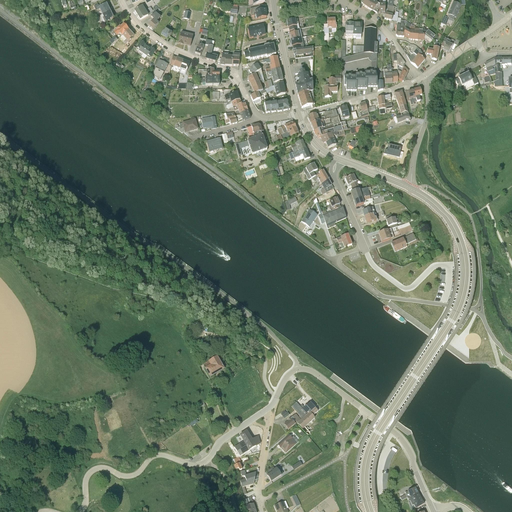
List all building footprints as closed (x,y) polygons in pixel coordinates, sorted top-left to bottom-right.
[(361,0),(360,2),(363,4),(362,5),(368,9),(373,0),(361,0)] [(373,0),(368,9),(376,15),(378,6),(375,3),(376,0),(373,0)] [(388,0),(384,20),(391,22),(393,22),(395,16),(392,16),(394,8),(392,7),(393,0),(388,0)] [(448,13),(447,16),(444,14),(441,22),(446,24),(447,20),(452,22),(455,16),(456,16),(461,4),(453,0),(448,13)] [(111,11),(107,3),(99,7),(98,5),(94,7),(96,11),(99,9),(102,15),(111,11)] [(144,4),(134,10),(140,19),(154,11),(154,10),(153,11),(150,7),(147,9),(144,4)] [(259,7),(250,9),(251,16),(254,16),(255,20),(266,17),(265,12),(266,12),(265,9),(266,9),(260,10),(259,7)] [(113,15),(111,11),(102,15),(99,17),(100,19),(101,19),(102,19),(101,20),(101,21),(100,22),(100,23),(102,22),(104,25),(106,24),(105,23),(110,21),(109,20),(113,18),(112,16),(113,15)] [(148,26),(153,30),(158,23),(156,21),(160,17),(156,13),(155,13),(150,16),(153,19),(148,26)] [(395,36),(397,37),(403,38),(404,30),(399,30),(400,21),(400,19),(397,19),(398,13),(396,13),(395,16),(393,22),(397,23),(395,36)] [(297,19),(286,21),(286,22),(285,22),(286,25),(287,25),(288,28),(289,31),(299,29),(297,19)] [(334,19),(327,19),(327,24),(323,25),(323,26),(323,32),(324,44),(333,44),(333,38),(328,38),(328,34),(336,33),(336,24),(334,24),(334,19)] [(404,30),(403,38),(409,39),(410,29),(405,29),(406,22),(403,22),(403,21),(400,21),(399,30),(404,30)] [(409,39),(418,39),(418,30),(419,30),(419,28),(415,27),(415,23),(411,23),(410,29),(409,39)] [(361,24),(353,24),(352,36),(356,36),(356,39),(361,39),(361,36),(361,24)] [(128,31),(123,25),(120,28),(119,27),(113,32),(117,36),(119,34),(122,37),(129,30),(128,31)] [(167,27),(161,35),(167,39),(168,36),(169,37),(172,33),(170,31),(171,30),(167,27)] [(247,30),(249,39),(255,37),(255,38),(260,37),(260,36),(265,35),(263,27),(260,28),(259,27),(251,28),(251,30),(247,30)] [(425,27),(422,27),(422,28),(424,33),(424,38),(429,42),(430,42),(434,36),(435,34),(428,29),(425,29),(425,27)] [(289,31),(290,34),(289,34),(289,37),(289,41),(302,38),(300,28),(299,29),(289,31)] [(364,29),(363,46),(363,53),(376,54),(377,43),(375,42),(375,29),(364,29)] [(132,33),(129,30),(122,37),(120,39),(125,45),(127,43),(128,43),(131,40),(130,39),(133,36),(131,34),(132,33)] [(193,34),(181,31),(178,44),(183,45),(183,44),(185,44),(185,45),(190,46),(193,34)] [(444,46),(442,50),(448,52),(455,40),(451,38),(450,40),(445,37),(441,45),(444,46)] [(198,45),(195,53),(200,56),(205,45),(206,40),(200,38),(197,45),(198,45)] [(302,38),(289,41),(290,44),(291,44),(292,47),(293,50),(304,48),(304,45),(302,38)] [(212,42),(206,40),(205,45),(207,46),(206,54),(211,56),(213,47),(211,46),(212,42)] [(431,58),(436,59),(440,42),(436,41),(433,46),(433,49),(432,56),(431,58)] [(116,42),(112,46),(108,49),(112,51),(114,49),(112,48),(117,43),(116,42)] [(144,45),(141,42),(135,50),(137,51),(136,52),(142,56),(148,46),(145,44),(144,45)] [(414,52),(416,55),(418,53),(422,56),(423,54),(419,48),(417,46),(414,44),(411,43),(411,45),(409,50),(412,53),(413,52),(414,52)] [(264,47),(247,50),(248,52),(243,53),(245,59),(249,58),(250,60),(266,56),(266,58),(271,57),(271,56),(275,55),(273,45),(269,46),(268,45),(263,46),(264,47)] [(152,49),(148,46),(142,56),(141,57),(144,60),(146,57),(149,59),(155,52),(151,50),(152,49)] [(352,46),(352,53),(355,53),(355,55),(363,53),(363,46),(352,46)] [(225,66),(231,66),(232,56),(230,55),(230,54),(229,54),(229,51),(223,51),(220,63),(220,65),(225,66)] [(410,56),(407,54),(406,55),(411,62),(417,67),(425,59),(422,56),(418,53),(416,55),(414,52),(412,54),(410,56)] [(345,58),(341,59),(341,63),(341,64),(368,59),(371,62),(371,69),(376,69),(376,54),(363,53),(355,55),(345,58)] [(211,56),(206,54),(205,60),(216,63),(217,57),(211,56)] [(405,64),(398,55),(396,55),(396,65),(402,68),(404,64),(405,64)] [(179,72),(183,61),(173,57),(170,68),(179,72)] [(270,71),(279,69),(277,57),(256,62),(257,64),(266,62),(266,64),(270,63),(270,66),(269,66),(270,69),(265,70),(265,71),(261,72),(262,75),(270,73),(270,71)] [(495,67),(494,58),(484,63),(489,74),(495,73),(495,70),(495,67)] [(159,62),(158,61),(155,68),(152,67),(152,68),(151,70),(154,72),(151,77),(160,81),(167,66),(163,64),(164,62),(163,61),(161,60),(160,60),(159,62)] [(187,63),(183,61),(179,72),(179,74),(185,76),(189,64),(187,63)] [(257,65),(248,71),(252,77),(261,70),(257,65)] [(402,83),(403,83),(408,71),(403,68),(401,73),(397,71),(397,78),(399,78),(397,81),(402,83)] [(266,90),(282,83),(279,69),(270,71),(270,73),(262,75),(263,78),(263,79),(265,79),(266,82),(264,83),(266,90)] [(252,77),(247,79),(249,84),(263,78),(262,75),(261,72),(261,70),(252,77)] [(472,70),(469,72),(472,79),(474,83),(478,81),(472,70)] [(295,85),(297,95),(304,93),(304,94),(313,92),(312,72),(310,71),(304,73),(303,71),(298,72),(300,76),(297,77),(299,84),(295,85)] [(366,87),(377,87),(376,74),(376,72),(372,72),(369,72),(364,72),(364,74),(364,81),(366,81),(366,87)] [(455,79),(457,84),(458,83),(460,86),(462,85),(472,79),(469,72),(468,72),(458,77),(455,79)] [(364,74),(361,74),(359,74),(359,75),(356,75),(356,76),(356,82),(356,89),(366,89),(366,87),(366,81),(364,81),(364,74)] [(334,79),(328,79),(328,80),(326,80),(326,87),(323,87),(324,98),(330,98),(330,93),(337,93),(337,83),(340,83),(340,77),(334,76),(334,79)] [(348,76),(343,76),(343,87),(346,87),(346,91),(356,91),(356,89),(356,82),(356,76),(350,76),(348,76)] [(263,78),(249,84),(251,88),(259,85),(264,83),(263,79),(263,78)] [(219,79),(205,79),(198,79),(198,85),(202,85),(202,87),(219,87),(219,79)] [(474,83),(472,79),(462,85),(464,89),(475,84),(474,83)] [(494,82),(493,81),(491,81),(491,80),(484,82),(479,85),(481,90),(486,87),(485,85),(494,82)] [(276,97),(285,94),(282,83),(266,90),(264,91),(266,95),(274,91),(276,97)] [(259,85),(251,88),(254,95),(263,92),(259,85)] [(413,89),(413,90),(417,100),(421,100),(420,95),(422,94),(420,87),(413,89)] [(417,100),(413,90),(412,89),(411,90),(410,90),(404,92),(407,100),(409,99),(410,100),(411,104),(415,103),(414,102),(417,101),(417,100)] [(254,95),(250,97),(253,103),(254,106),(260,103),(259,100),(260,100),(259,98),(262,97),(262,96),(266,95),(264,91),(263,92),(254,95)] [(304,93),(297,95),(301,109),(310,106),(311,109),(312,109),(313,109),(315,109),(315,108),(313,98),(313,92),(304,94),(304,93)] [(396,101),(403,99),(401,92),(394,94),(396,101)] [(239,101),(236,94),(236,93),(224,98),(227,106),(239,101)] [(275,100),(286,97),(268,101),(266,95),(262,96),(262,97),(259,98),(260,100),(259,100),(260,103),(261,107),(263,113),(265,113),(263,104),(270,103),(276,102),(275,100)] [(390,96),(383,97),(384,106),(385,110),(392,109),(390,96)] [(403,99),(396,101),(398,108),(399,109),(406,106),(403,99)] [(239,101),(227,106),(228,110),(232,108),(234,112),(238,111),(238,113),(235,114),(236,117),(240,116),(247,113),(244,106),(241,107),(239,101)] [(365,104),(359,105),(361,112),(359,112),(361,118),(369,116),(368,113),(366,108),(365,104)] [(406,106),(399,109),(400,115),(408,112),(406,106)] [(346,107),(339,109),(342,120),(349,118),(346,107)] [(307,119),(309,125),(337,117),(335,110),(332,111),(324,113),(325,117),(318,119),(317,117),(316,117),(315,115),(307,117),(307,119)] [(247,113),(240,116),(242,123),(250,120),(247,113)] [(230,126),(236,125),(235,118),(234,115),(223,116),(226,125),(227,125),(229,125),(230,126)] [(401,117),(401,116),(398,117),(398,115),(396,116),(396,117),(392,118),(393,121),(394,121),(395,125),(410,120),(409,115),(401,117)] [(309,125),(313,132),(340,125),(338,117),(337,117),(309,125)] [(185,135),(197,131),(194,119),(190,120),(190,122),(182,124),(182,125),(179,125),(180,128),(175,130),(181,135),(184,133),(185,135)] [(201,121),(202,130),(211,129),(211,131),(216,130),(214,119),(201,121)] [(290,138),(298,134),(293,124),(292,124),(292,123),(285,127),(290,138)] [(317,139),(320,138),(343,132),(346,131),(344,123),(340,125),(313,132),(317,139)] [(258,126),(247,129),(249,138),(248,139),(248,141),(253,140),(252,137),(257,135),(260,134),(263,133),(262,129),(260,130),(260,127),(258,126)] [(290,138),(285,127),(277,130),(279,136),(276,138),(278,143),(290,138)] [(320,138),(323,145),(325,144),(334,140),(337,139),(336,137),(337,137),(338,138),(340,137),(344,136),(343,132),(320,138)] [(231,134),(226,135),(227,144),(228,145),(234,143),(231,134)] [(248,148),(251,157),(267,151),(262,136),(261,137),(260,134),(257,135),(252,137),(253,140),(248,141),(246,142),(248,148)] [(207,145),(209,154),(222,150),(220,140),(215,141),(216,143),(207,145)] [(334,140),(325,144),(327,149),(336,146),(335,144),(334,140)] [(305,150),(302,141),(290,147),(293,153),(297,151),(298,153),(305,150)] [(349,147),(353,149),(357,142),(355,141),(354,143),(351,141),(350,144),(348,143),(346,146),(349,147)] [(240,150),(248,148),(246,142),(235,146),(238,158),(242,156),(240,150)] [(401,148),(388,145),(386,156),(398,159),(400,153),(401,148)] [(298,153),(297,151),(293,153),(288,155),(291,160),(302,156),(304,161),(309,159),(305,150),(298,153)] [(313,165),(302,170),(308,181),(311,179),(316,177),(319,175),(318,173),(313,165)] [(323,171),(318,173),(319,175),(316,177),(317,179),(321,185),(328,180),(323,171)] [(353,176),(345,180),(348,186),(350,185),(353,191),(359,190),(357,185),(355,180),(353,176)] [(333,189),(328,180),(321,185),(323,189),(320,191),(320,192),(322,195),(333,189)] [(353,191),(350,192),(353,201),(369,197),(373,195),(373,194),(372,194),(370,187),(360,190),(359,190),(353,191)] [(333,189),(322,195),(324,200),(335,194),(333,189)] [(369,197),(353,201),(355,207),(364,204),(365,207),(373,205),(372,202),(373,202),(372,199),(370,200),(369,197)] [(325,223),(322,216),(321,213),(317,203),(316,199),(313,202),(314,204),(316,204),(320,216),(318,216),(321,224),(325,223)] [(336,199),(328,203),(330,206),(328,207),(330,212),(340,208),(339,205),(336,199)] [(326,214),(322,216),(325,223),(327,230),(335,226),(334,224),(346,219),(342,207),(340,208),(330,212),(326,214)] [(362,212),(364,217),(374,214),(374,211),(375,211),(374,210),(373,210),(372,208),(366,210),(362,212)] [(301,222),(309,228),(312,223),(313,224),(314,222),(313,222),(317,216),(309,210),(301,222)] [(364,217),(366,224),(377,220),(375,214),(374,214),(364,217)] [(386,221),(388,227),(389,227),(390,229),(397,227),(397,224),(400,223),(398,217),(392,219),(386,221)] [(378,233),(381,243),(393,238),(390,229),(378,233)] [(352,245),(348,235),(335,240),(332,241),(334,246),(339,244),(341,249),(352,245)] [(412,235),(391,244),(394,253),(406,248),(405,246),(409,244),(410,246),(418,242),(416,237),(414,238),(412,235)] [(204,371),(209,380),(224,371),(216,359),(208,364),(210,367),(204,371)] [(204,407),(199,394),(189,397),(195,412),(204,407)] [(292,409),(299,417),(302,420),(314,408),(310,404),(302,411),(297,405),(292,409)] [(296,424),(307,437),(310,434),(309,433),(312,430),(310,428),(308,429),(306,426),(314,419),(312,417),(318,412),(314,408),(302,420),(300,421),(296,424)] [(288,422),(284,426),(287,430),(295,424),(294,423),(295,423),(296,424),(300,421),(298,419),(295,415),(287,421),(288,422)] [(244,444),(234,450),(239,459),(245,455),(247,457),(259,454),(257,447),(259,446),(257,438),(251,442),(246,434),(240,437),(244,444)] [(288,437),(277,447),(280,450),(285,455),(296,446),(295,445),(297,443),(293,438),(291,440),(288,437)] [(280,450),(277,447),(271,453),(273,455),(280,450)] [(238,460),(232,462),(233,465),(234,464),(236,467),(233,468),(235,472),(238,471),(239,472),(241,471),(239,465),(240,465),(238,460)] [(272,473),(267,477),(270,483),(280,476),(276,469),(272,471),(271,472),(272,473)] [(241,490),(243,497),(246,496),(244,488),(253,486),(255,475),(246,477),(244,472),(240,473),(241,479),(244,478),(245,481),(239,483),(241,489),(241,490)] [(418,491),(415,486),(407,490),(408,491),(404,493),(405,494),(399,498),(401,501),(408,497),(418,491)] [(418,491),(408,497),(409,500),(408,500),(413,508),(424,502),(418,491)] [(291,497),(296,507),(300,505),(295,495),(291,497)] [(242,503),(245,511),(254,511),(255,511),(253,505),(251,498),(242,503)] [(283,503),(274,507),(275,511),(287,511),(286,510),(288,509),(285,503),(283,503)]
